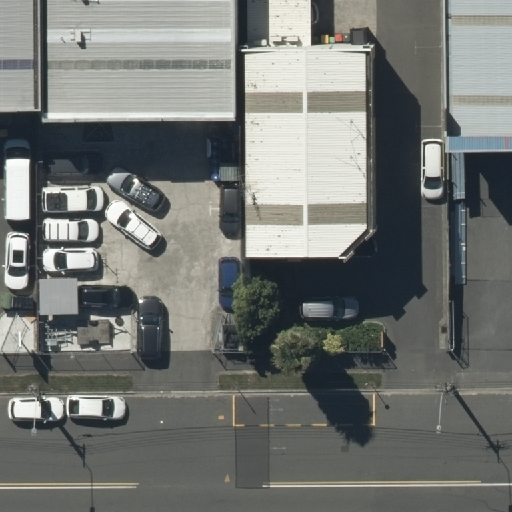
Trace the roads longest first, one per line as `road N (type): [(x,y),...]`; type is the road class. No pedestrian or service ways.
road 1 (tertiary): [(511,484),(190,483)]
road 2 (tertiary): [(190,483),(0,485)]
